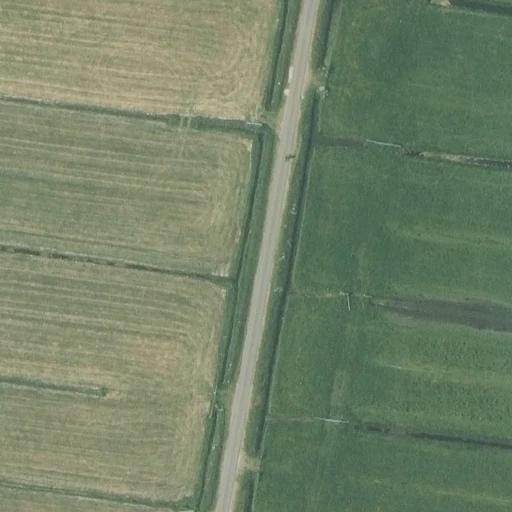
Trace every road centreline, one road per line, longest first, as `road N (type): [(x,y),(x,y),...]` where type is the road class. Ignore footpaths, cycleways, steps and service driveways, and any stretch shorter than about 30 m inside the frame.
road 1 (unclassified): [(223,511),(311,0)]
road 2 (track): [(400,0),(390,80),(393,200),(347,313)]
